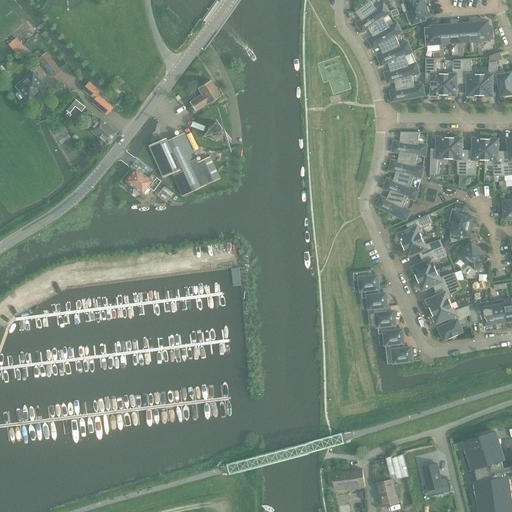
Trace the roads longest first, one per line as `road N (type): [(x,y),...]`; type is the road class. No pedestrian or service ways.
road 1 (residential): [(511,341),(428,353),(364,210),(383,121)]
road 2 (secondary): [(0,252),(93,183),(178,70)]
road 3 (residential): [(511,403),(367,455)]
road 4 (residential): [(383,121),(365,64),(341,27),(341,0)]
road 5 (residential): [(383,121),(511,119)]
road 6 (track): [(239,511),(239,492),(227,488),(134,511)]
